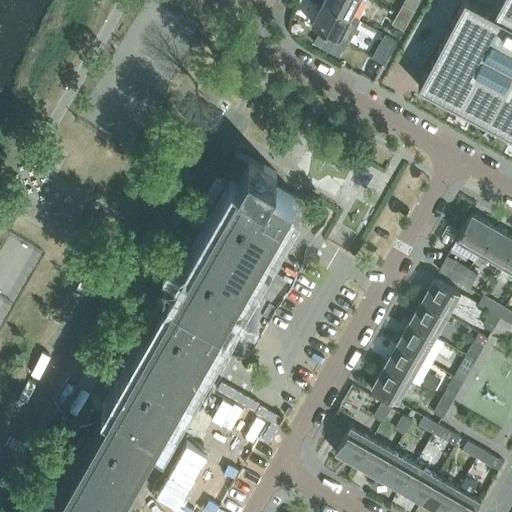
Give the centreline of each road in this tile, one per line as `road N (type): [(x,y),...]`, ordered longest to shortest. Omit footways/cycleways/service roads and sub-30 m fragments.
road 1 (residential): [(0,474),(239,34)]
road 2 (residential): [(275,474),(455,162)]
road 3 (residential): [(239,34),(455,162)]
